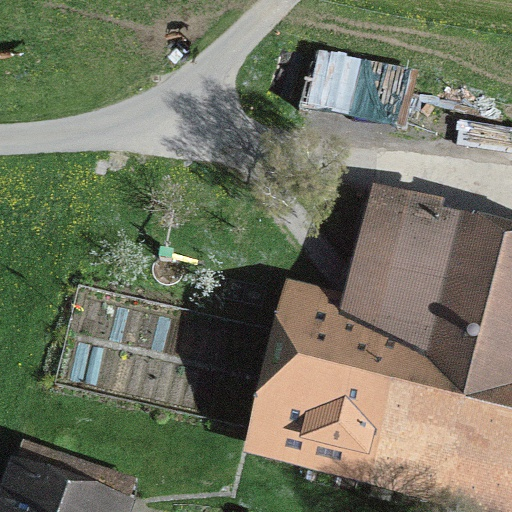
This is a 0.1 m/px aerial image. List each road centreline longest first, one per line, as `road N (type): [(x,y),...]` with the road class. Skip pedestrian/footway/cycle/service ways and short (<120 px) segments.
road 1 (track): [(147,120),(511,190)]
road 2 (track): [(0,141),(147,120),(202,82),(285,0)]
